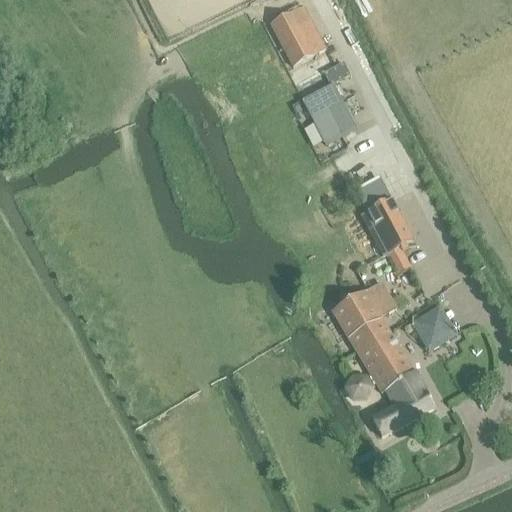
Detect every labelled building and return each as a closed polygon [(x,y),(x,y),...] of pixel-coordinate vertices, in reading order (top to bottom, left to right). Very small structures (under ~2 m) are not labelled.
[(292,16),(271,28),(293,69),(314,57),(292,16)] [(333,72),(324,78),(330,88),(339,83),(333,72)] [(333,90),(304,105),(327,148),(356,133),(333,90)] [(414,244),(391,203),(367,216),(390,257),(386,260),(397,281),(412,272),(401,251),(414,244)] [(351,381),(347,392),(353,403),(366,403),(372,392),(371,391),(377,388),(382,397),(387,394),(395,408),(373,421),(383,439),(433,410),(380,320),(396,310),(381,284),(365,293),(331,313),(369,377),(364,380),(364,379),(351,381)]
